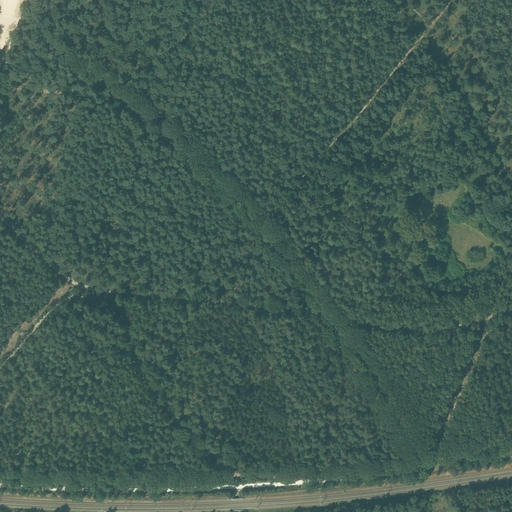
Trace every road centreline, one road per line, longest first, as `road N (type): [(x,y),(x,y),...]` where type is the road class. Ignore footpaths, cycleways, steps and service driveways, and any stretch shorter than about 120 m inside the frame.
road 1 (track): [(511,306),(433,328),(85,289),(0,217)]
road 2 (unclassified): [(0,484),(236,486),(511,453)]
road 3 (track): [(420,455),(332,313),(259,221)]
road 4 (track): [(511,446),(238,476)]
road 5 (track): [(425,32),(259,221)]
road 6 (track): [(238,476),(0,476)]
road 7 (track): [(108,291),(173,417),(238,476)]
road 8 (track): [(259,221),(167,130),(117,91),(93,84)]
road 9 (track): [(425,32),(511,188)]
road 10 (track): [(194,0),(180,40),(158,58),(93,84)]
